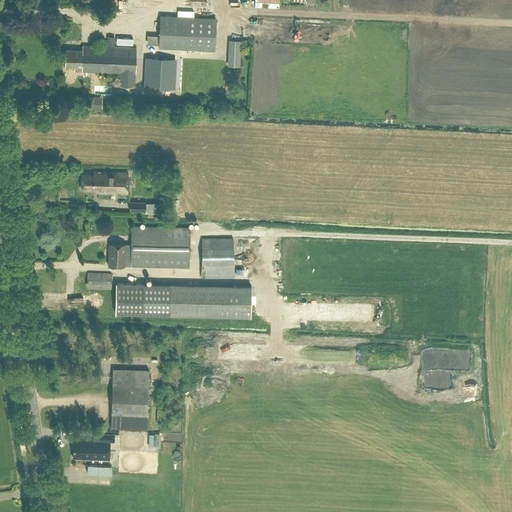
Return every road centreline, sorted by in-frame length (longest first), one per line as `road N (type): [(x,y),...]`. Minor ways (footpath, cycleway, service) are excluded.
road 1 (tertiary): [(47,511),(0,196)]
road 2 (track): [(254,11),(511,23)]
road 3 (track): [(281,231),(511,242)]
